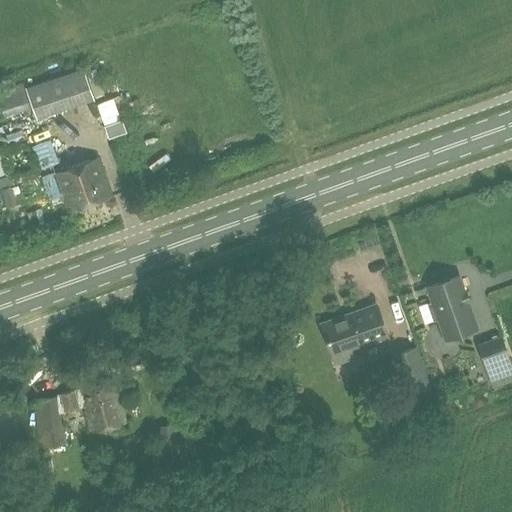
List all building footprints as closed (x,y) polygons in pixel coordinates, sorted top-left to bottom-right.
[(37,119),(95,99),(84,66),(26,86),(25,84),(14,87),(14,88),(0,92),(0,103),(5,118),(23,111),(24,114),(35,112),(37,119)] [(113,98),(97,104),(105,126),(109,138),(126,132),(122,120),(121,120),(113,98)] [(69,211),(111,195),(98,158),(42,178),(50,200),(63,195),(69,211)] [(11,174),(0,177),(0,187),(14,183),(11,174)] [(19,188),(0,189),(1,209),(20,208),(19,188)] [(446,339),(477,328),(468,302),(469,301),(465,290),(464,291),(459,275),(427,286),(433,302),(428,304),(434,320),(439,318),(446,339)] [(327,321),(334,347),(390,330),(383,305),(327,321)] [(344,369),(368,359),(361,341),(337,350),(344,369)] [(417,346),(398,353),(411,391),(430,384),(417,346)] [(493,385),(511,378),(511,364),(509,356),(486,364),(493,385)] [(61,394),(57,395),(62,412),(66,411),(84,406),(91,432),(126,422),(114,378),(61,394)] [(176,423),(159,427),(164,454),(181,451),(176,423)]
